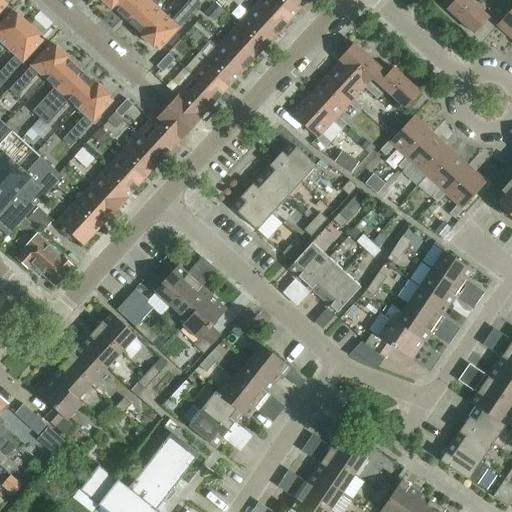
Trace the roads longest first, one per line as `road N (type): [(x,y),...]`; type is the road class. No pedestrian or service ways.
road 1 (residential): [(337,365),(164,199)]
road 2 (residential): [(423,398),(510,273),(460,233)]
road 3 (residential): [(214,144),(55,0)]
road 4 (residential): [(19,294),(43,312),(60,309),(164,199)]
road 5 (residential): [(214,144),(343,0)]
road 6 (residential): [(239,511),(337,365)]
